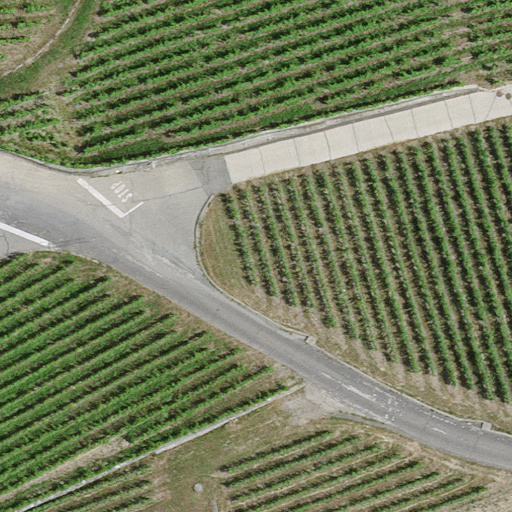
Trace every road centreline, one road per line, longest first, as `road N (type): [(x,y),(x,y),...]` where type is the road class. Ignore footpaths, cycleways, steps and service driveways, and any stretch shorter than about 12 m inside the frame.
road 1 (unclassified): [(0,191),(320,369),(485,449),(511,452)]
road 2 (track): [(511,94),(43,209),(0,228)]
